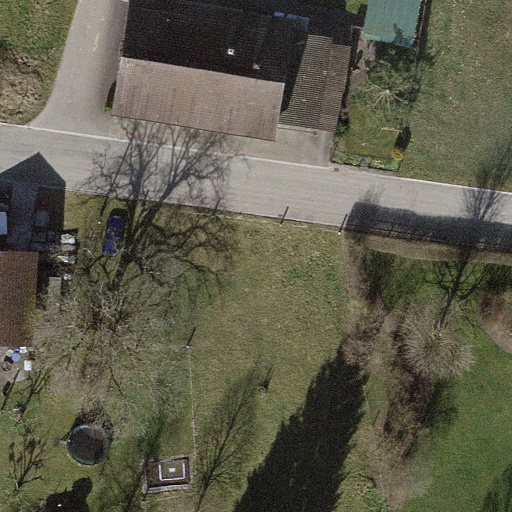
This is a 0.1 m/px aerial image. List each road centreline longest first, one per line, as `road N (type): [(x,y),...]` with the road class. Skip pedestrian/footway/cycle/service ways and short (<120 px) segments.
road 1 (residential): [(511,230),(0,159)]
road 2 (track): [(65,167),(103,0)]
